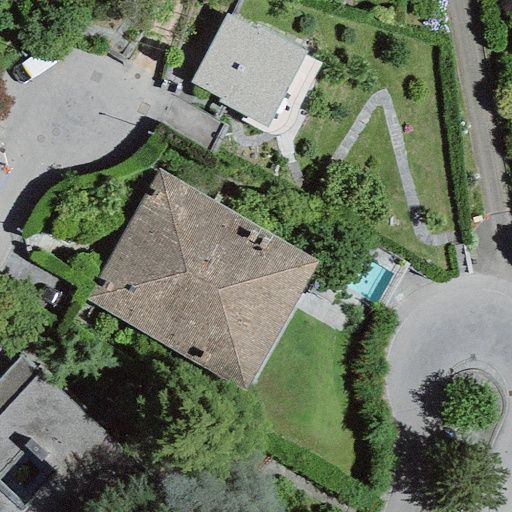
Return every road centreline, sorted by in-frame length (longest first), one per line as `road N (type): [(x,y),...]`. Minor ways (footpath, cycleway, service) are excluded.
road 1 (residential): [(389,511),(413,460),(415,369),(442,323),(487,326),(511,347)]
road 2 (residential): [(78,100),(38,146),(0,214)]
